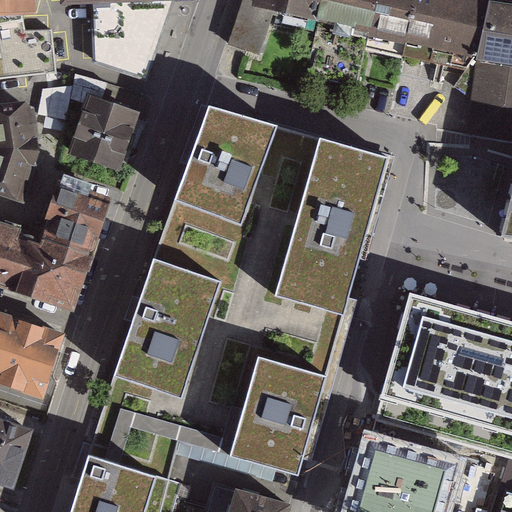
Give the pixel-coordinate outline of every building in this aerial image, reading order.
[(0,0),(0,21),(23,18),(36,16),(35,0),(0,0)] [(64,0),(65,1),(93,0),(96,61),(145,79),(173,0),(64,0)] [(319,19),(323,0),(244,0),(228,45),(257,55),(273,9),(319,19)] [(366,48),(377,0),(323,0),(319,19),(312,49),(316,51),(310,75),(357,86),(366,48)] [(403,54),(416,0),(377,0),(366,48),(402,57),(403,54)] [(416,0),(403,54),(469,69),(476,55),(489,4),(473,0),(416,0)] [(511,7),(489,4),(476,55),(469,69),(455,86),(476,100),(473,137),(511,143),(511,7)] [(73,87),(42,91),(38,115),(66,120),(73,87)] [(90,100),(71,153),(116,169),(135,116),(90,100)] [(276,123),(209,106),(170,215),(153,263),(113,376),(85,454),(65,511),(160,511),(182,444),(228,456),(303,477),(336,368),(351,310),(396,156),(326,133),(276,123)] [(22,108),(0,110),(0,191),(21,199),(36,154),(30,112),(22,108)] [(106,201),(57,186),(42,238),(88,256),(106,201)] [(511,238),(511,190),(503,237),(511,238)] [(73,301),(88,256),(42,238),(0,223),(0,283),(65,304),(73,301)] [(511,315),(413,287),(373,422),(445,443),(495,457),(511,461),(511,315)] [(0,383),(42,397),(61,336),(0,316),(0,383)] [(0,481),(11,486),(29,431),(0,421),(0,481)] [(372,440),(350,511),(450,511),(463,466),(372,440)] [(288,511),(290,506),(211,483),(203,511),(288,511)] [(511,511),(511,489),(506,488),(498,511),(511,511)]
